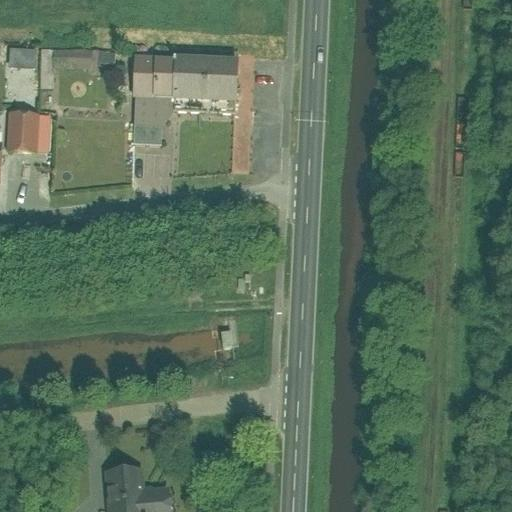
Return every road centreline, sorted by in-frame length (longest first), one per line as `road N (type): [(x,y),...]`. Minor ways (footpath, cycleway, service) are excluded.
road 1 (track): [(457,0),(428,511)]
road 2 (tertiary): [(292,511),(307,187)]
road 3 (residential): [(0,222),(307,187)]
road 4 (tertiary): [(307,187),(315,0)]
